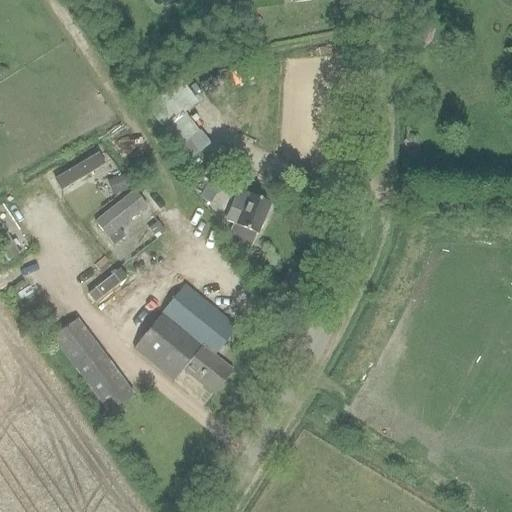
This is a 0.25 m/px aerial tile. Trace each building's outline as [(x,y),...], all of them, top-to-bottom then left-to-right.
[(181,78),(145,102),(174,147),(198,131),(184,109),(196,101),(181,78)] [(209,146),(199,133),(188,141),(177,149),(174,151),(184,165),(209,146)] [(60,189),(106,160),(98,148),(52,177),(60,189)] [(210,204),(216,194),(206,187),(199,197),(210,204)] [(95,223),(108,240),(113,246),(125,236),(120,230),(148,208),(135,190),(95,223)] [(256,237),(257,234),(270,204),(240,192),(227,222),(256,237)] [(0,218),(0,250),(8,260),(23,249),(0,218)] [(156,239),(165,233),(157,223),(148,230),(156,239)] [(107,262),(80,287),(90,298),(117,273),(107,262)] [(185,287),(163,315),(134,349),(175,382),(183,370),(214,395),(233,372),(215,357),(238,329),(185,287)] [(109,413),(134,394),(77,320),(52,339),(109,413)]
